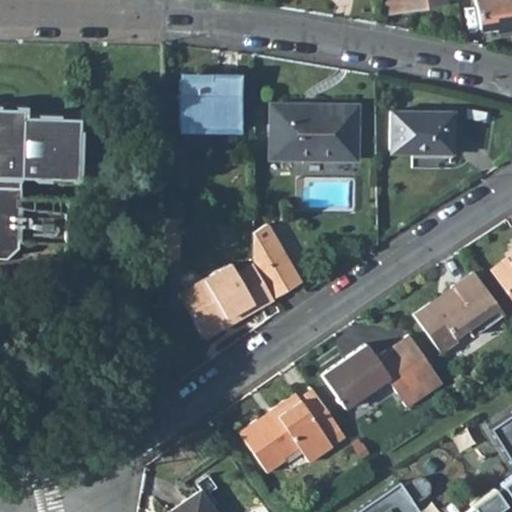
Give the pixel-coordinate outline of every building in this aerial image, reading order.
[(385,0),(387,11),(444,1),(443,0),(385,0)] [(511,0),(472,0),(476,28),(498,25),(499,31),(511,28),(511,0)] [(177,78),(176,129),(238,129),(239,73),(206,73),(206,78),(177,78)] [(268,103),(268,157),(355,158),(355,103),(268,103)] [(0,256),(4,257),(16,246),(16,240),(63,241),(64,210),(17,205),(18,195),(18,175),(74,177),(76,115),(19,114),(20,107),(0,106),(0,256)] [(389,110),(388,151),(451,152),(451,111),(389,110)] [(65,197),(18,195),(17,205),(64,210),(65,197)] [(162,218),(161,233),(169,234),(174,233),(175,218),(162,218)] [(252,263),(271,297),(300,281),(266,222),(252,231),(252,263)] [(506,258),(490,269),(511,301),(511,258),(509,261),(506,258)] [(177,293),(198,329),(250,300),(253,307),(271,297),(252,263),(234,272),(229,262),(177,293)] [(471,335),(502,314),(472,270),(449,286),(450,287),(452,291),(432,305),(429,302),(412,314),(438,351),(456,339),(453,336),(465,327),(471,335)] [(429,302),(432,305),(452,291),(450,287),(429,302)] [(198,329),(202,336),(253,307),(250,300),(198,329)] [(365,342),(320,374),(342,407),(385,377),(405,406),(440,381),(407,334),(374,356),(365,342)] [(325,436),(339,427),(311,387),(298,397),(294,392),(271,408),(276,415),(261,425),(256,418),(238,431),(266,471),(284,458),(283,456),(279,450),(293,440),(298,446),(308,461),(331,445),(325,436)] [(256,418),(261,425),(276,415),(271,408),(256,418)] [(511,511),(511,409),(488,426),(511,464),(511,473),(500,482),(502,485),(496,489),(494,486),(470,503),(472,506),(463,511),(419,511),(413,502),(410,497),(417,492),(408,480),(401,485),(397,479),(350,511),(511,511)] [(325,436),(331,445),(344,435),(339,427),(325,436)] [(279,450),(283,456),(298,446),(293,440),(279,450)] [(413,476),(408,480),(417,492),(410,497),(413,502),(425,494),(426,493),(428,490),(428,487),(428,483),(426,479),(424,477),(421,476),(417,475),(413,476)] [(169,511),(215,511),(199,489),(168,510),(169,511)]
